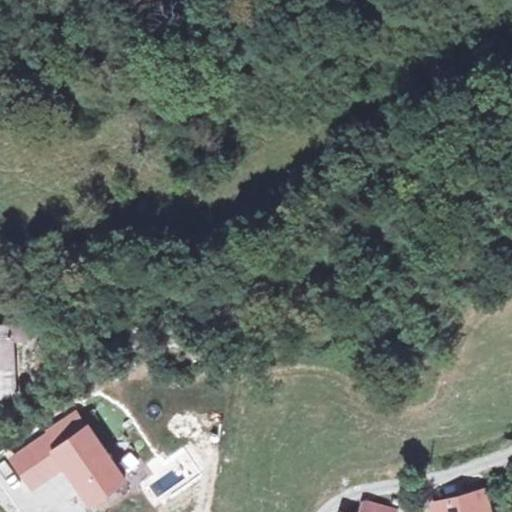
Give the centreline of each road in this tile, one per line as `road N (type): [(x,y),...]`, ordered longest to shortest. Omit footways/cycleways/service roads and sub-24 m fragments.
road 1 (track): [(511,104),(439,131),(341,191),(274,259),(0,285)]
road 2 (track): [(327,511),(368,485),(511,452)]
